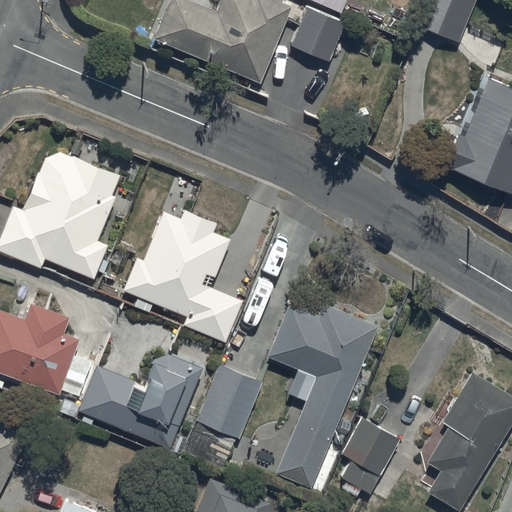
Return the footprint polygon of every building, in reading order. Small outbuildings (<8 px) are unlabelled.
[(168,0),(153,37),(259,81),(291,6),(276,0),(219,0),(215,10),(190,0),(168,0)] [(425,0),(416,25),(458,41),(474,0),(425,0)] [(307,7),(291,44),(329,60),(344,22),(307,7)] [(445,167),(511,193),(511,87),(487,78),(464,136),(458,134),(445,167)] [(0,235),(0,250),(41,267),(45,258),(94,278),(108,244),(97,240),(115,196),(112,194),(119,175),(60,151),(45,157),(23,209),(13,205),(0,235)] [(183,325),(225,342),(242,300),(201,284),(206,273),(214,277),(230,239),(213,232),(216,223),(184,210),(181,218),(163,211),(143,260),(137,257),(123,290),(187,316),(183,325)] [(0,371),(59,393),(79,339),(63,333),(69,317),(30,303),(24,319),(0,309),(0,371)] [(289,304),(267,356),(316,377),(275,473),(310,487),(378,327),(323,304),(318,316),(289,304)] [(97,365),(78,411),(170,448),(203,368),(168,354),(154,359),(144,384),(97,365)] [(220,364),(197,420),(239,437),(262,382),(220,364)] [(427,492),(459,511),(511,422),(511,397),(471,373),(442,422),(449,426),(427,463),(440,471),(427,492)] [(341,478),(370,494),(400,439),(361,417),(341,454),(351,460),(341,478)] [(0,490),(29,435),(0,420),(0,490)] [(268,511),(272,503),(209,477),(194,511),(268,511)] [(92,511),(66,502),(62,511),(92,511)]
